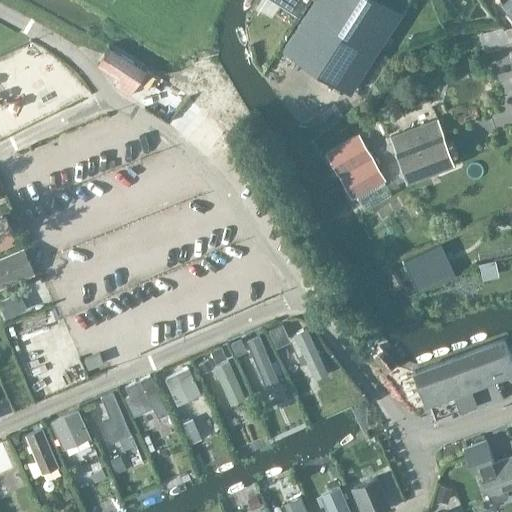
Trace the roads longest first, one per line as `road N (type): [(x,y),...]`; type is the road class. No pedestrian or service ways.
road 1 (residential): [(0,427),(302,296)]
road 2 (residential): [(112,100),(191,154),(302,296)]
road 3 (residential): [(302,296),(419,444)]
road 4 (residential): [(112,100),(79,58),(0,10)]
road 5 (residential): [(0,151),(112,100)]
